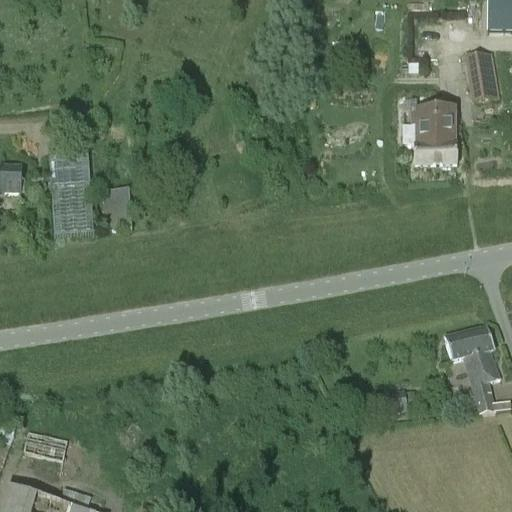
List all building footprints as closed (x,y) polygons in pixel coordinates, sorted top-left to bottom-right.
[(511,27),(511,2),(493,3),(494,28),(511,27)] [(464,63),(471,107),(497,103),(490,58),(464,63)] [(457,149),(455,149),(455,112),(413,112),(414,152),(414,170),(457,170),(457,149)] [(62,121),(63,136),(85,135),(84,120),(62,121)] [(85,163),(48,166),(54,242),(92,238),(85,163)] [(0,171),(0,199),(22,200),(23,172),(0,171)] [(128,193),(102,195),(105,236),(132,234),(128,193)] [(494,408),(489,388),(496,386),(495,384),(500,383),(491,356),(494,355),(487,331),(444,344),(452,367),(463,363),(472,391),(479,419),(496,418),(496,417),(511,414),(509,405),(494,408)] [(408,415),(404,395),(371,400),(376,421),(408,415)] [(0,478),(14,440),(12,439),(15,431),(0,426),(0,478)] [(68,445),(28,436),(24,457),(64,466),(68,445)] [(61,505),(60,508),(6,491),(0,510),(0,511),(83,511),(84,511),(87,511),(90,501),(63,493),(59,504),(61,505)]
